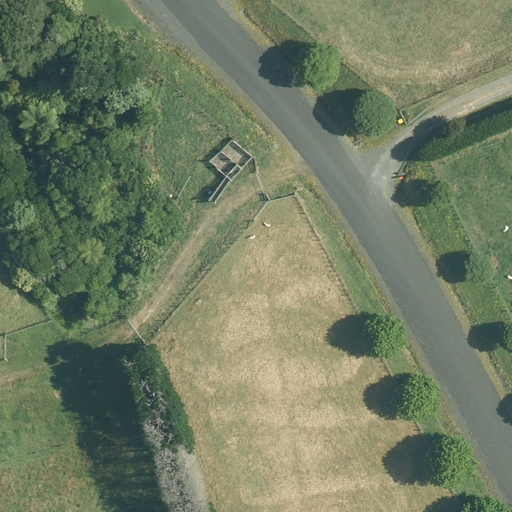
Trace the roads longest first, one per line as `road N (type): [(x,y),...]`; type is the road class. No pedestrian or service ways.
road 1 (unclassified): [(209,0),(379,228),(511,476)]
road 2 (unknown): [(347,184),(437,116),(511,81)]
